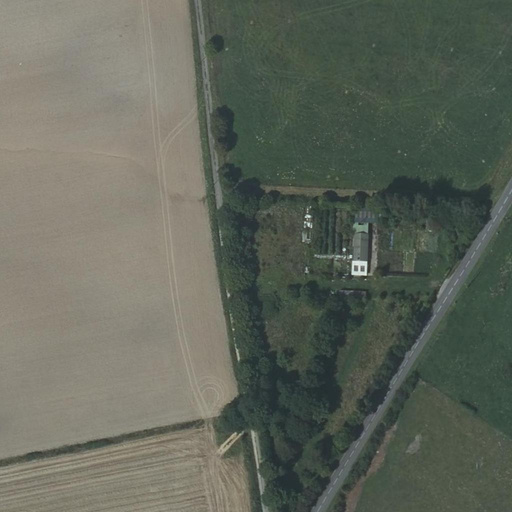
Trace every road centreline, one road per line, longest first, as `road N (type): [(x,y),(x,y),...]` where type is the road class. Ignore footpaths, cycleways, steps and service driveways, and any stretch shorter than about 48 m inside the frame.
road 1 (unclassified): [(196,0),(263,511)]
road 2 (tertiary): [(511,189),(317,511)]
